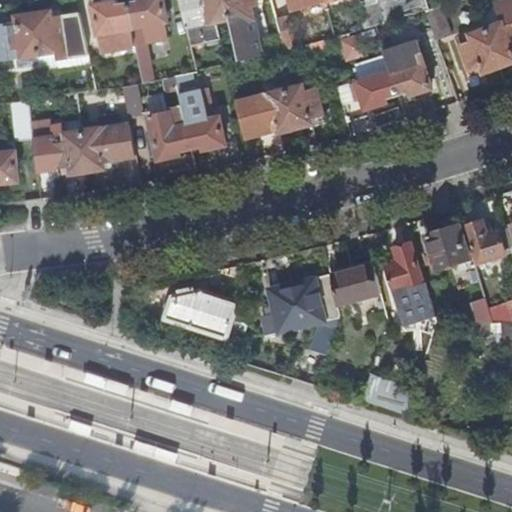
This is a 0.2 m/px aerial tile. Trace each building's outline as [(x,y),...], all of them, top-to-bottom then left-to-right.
[(137,44),(129,3),(118,5),(116,0),(114,0),(93,4),(103,51),(137,44)] [(137,44),(141,64),(153,62),(149,41),(170,37),(166,21),(168,20),(164,0),(141,0),(142,0),(129,3),(137,44)] [(181,0),(192,45),(221,38),(218,20),(231,17),(226,0),(181,0)] [(226,0),(231,17),(241,61),(265,55),(261,37),(254,39),(246,7),(258,4),(257,0),(226,0)] [(328,1),(327,0),(291,0),(294,10),(328,1)] [(377,24),(385,21),(379,0),(363,0),(371,26),(377,24)] [(405,16),(428,9),(431,7),(428,0),(379,0),(385,21),(405,16)] [(488,29),(501,66),(511,62),(511,1),(498,7),(504,23),(488,29)] [(428,9),(438,38),(454,32),(444,3),(431,7),(428,9)] [(53,14),(36,16),(41,52),(58,50),(59,56),(90,51),(83,16),(54,21),(53,14)] [(279,18),(287,49),(303,45),(294,15),(279,18)] [(19,26),(0,28),(0,58),(41,52),(36,16),(18,19),(19,26)] [(409,30),(405,16),(385,21),(377,24),(382,38),(409,30)] [(485,72),(501,66),(488,29),(472,34),(471,31),(458,35),(470,69),(483,65),(485,72)] [(349,59),(365,54),(357,33),(341,39),(349,59)] [(387,53),(399,93),(412,89),(413,94),(417,93),(419,98),(433,93),(432,89),(434,88),(428,72),(434,70),(430,58),(425,60),(419,42),(386,52),(387,53)] [(340,87),(347,114),(389,102),(387,97),(399,93),(387,53),(358,63),(363,80),(340,87)] [(127,85),(131,111),(148,109),(144,82),(127,85)] [(289,89),(299,127),(316,123),(314,116),(327,113),(320,88),(308,91),(306,85),(289,89)] [(238,102),(247,133),(281,125),(282,132),(299,127),(289,89),(238,102)] [(166,92),(150,97),(155,113),(171,109),(166,92)] [(16,141),(34,139),(29,100),(12,102),(16,141)] [(181,149),(194,146),(189,124),(184,104),(174,106),(174,109),(151,114),(160,159),(183,154),(181,149)] [(84,132),(90,171),(106,169),(105,161),(138,156),(133,124),(123,125),(121,114),(99,118),(101,129),(84,132)] [(189,124),(194,146),(207,143),(208,148),(228,143),(221,116),(189,124)] [(34,139),(38,171),(71,166),(72,173),(90,171),(84,132),(66,134),(65,125),(53,127),(54,136),(34,139)] [(0,182),(18,180),(16,151),(0,152),(0,149),(0,182)] [(480,263),(511,253),(511,243),(507,229),(491,234),(487,220),(468,227),(480,263)] [(461,225),(428,235),(439,272),(472,261),(461,225)] [(401,263),(387,268),(395,292),(425,283),(413,243),(396,248),(401,263)] [(342,316),(388,305),(377,265),(333,274),(342,316)] [(340,319),(342,316),(333,274),(271,288),(280,333),(321,324),(340,319)] [(174,297),(168,319),(227,338),(238,303),(205,292),(174,297)] [(474,303),(480,321),(495,322),(487,298),(474,303)] [(233,333),(245,337),(253,312),(240,308),(233,333)] [(312,351),(329,356),(340,319),(321,324),(312,351)] [(367,404),(412,413),(418,386),(372,377),(367,404)]
